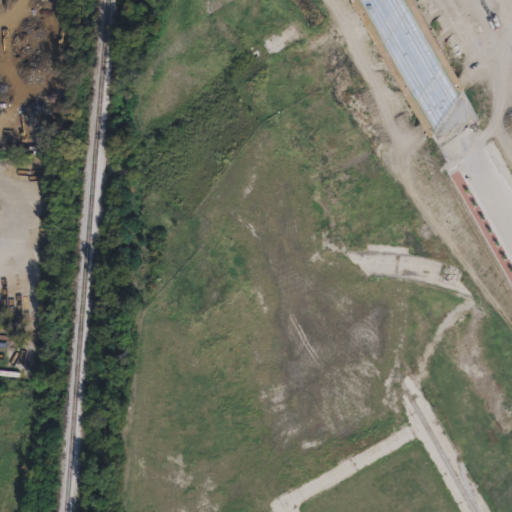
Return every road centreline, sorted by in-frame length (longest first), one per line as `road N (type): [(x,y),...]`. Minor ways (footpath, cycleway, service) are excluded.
road 1 (residential): [(474,511),(387,333)]
road 2 (residential): [(425,423),(295,499),(289,511)]
road 3 (primary): [(447,116),(384,0)]
road 4 (primary): [(511,230),(447,116)]
